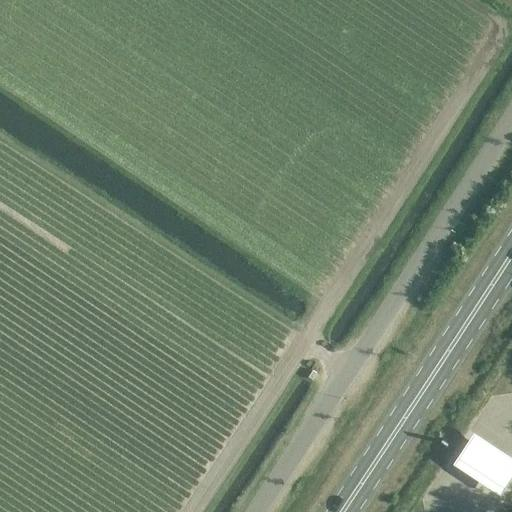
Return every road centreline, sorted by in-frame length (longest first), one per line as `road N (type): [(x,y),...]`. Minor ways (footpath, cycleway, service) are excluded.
road 1 (track): [(189,511),(511,20),(478,0)]
road 2 (unclassified): [(254,511),(511,115)]
road 3 (track): [(349,369),(0,145)]
road 4 (primary): [(511,247),(340,511)]
